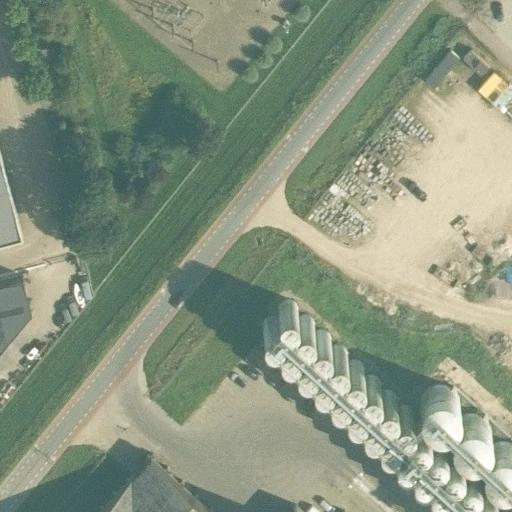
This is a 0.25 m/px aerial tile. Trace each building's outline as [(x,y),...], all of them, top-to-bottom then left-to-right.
[(464,42),(407,111),(425,125),(481,56),(464,42)] [(510,202),(511,198),(511,86),(508,84),(451,155),(510,202)] [(19,233),(7,184),(0,186),(0,169),(2,169),(0,160),(0,239),(6,238),(5,237),(19,233)] [(0,305),(27,298),(20,274),(0,280),(0,344),(2,342),(0,335),(0,305)] [(289,300),(286,299),(282,299),(278,300),(276,303),(274,306),(273,309),(274,312),(275,315),(277,318),(280,320),(284,321),(288,320),(291,319),(294,316),(295,312),(295,309),(294,305),(292,302),(289,300)] [(307,313),(303,312),(300,313),(296,314),(294,316),(292,319),(291,323),(291,326),(293,329),(295,332),(298,334),(302,335),(305,334),(309,332),(311,330),(313,326),(313,322),(312,319),(310,316),(307,313)] [(274,316),(270,315),(266,315),(263,317),(260,319),(259,322),(258,325),(258,329),(259,332),(262,334),(265,336),(268,337),(272,337),(276,335),(278,332),(280,329),(280,325),(279,321),(277,318),(274,316)] [(324,328),(320,327),(317,327),(313,329),(310,331),(309,334),(308,337),(308,341),(310,344),(312,347),(315,348),(319,349),(322,349),(326,347),(328,344),(330,341),(330,337),(329,333),(327,330),(324,328)] [(292,330),(288,329),(284,329),(281,331),(278,333),(276,336),(276,339),(276,343),(277,346),(280,348),(282,350),(286,351),(290,351),(293,349),(296,346),(298,343),(298,339),(297,335),(295,332),(292,330)] [(341,343),(337,342),(333,342),(330,344),(327,346),(325,349),(325,353),(325,356),(326,359),(329,362),(332,364),(335,364),(339,364),(342,362),(345,360),(347,356),(347,352),(346,349),(344,346),(341,343)] [(255,345),(246,355),(273,381),(283,370),(255,345)] [(308,346),(304,345),(301,345),(297,346),(295,349),(293,351),(292,355),(292,358),(294,361),(296,364),(299,366),(303,367),(306,366),(310,365),(312,362),(314,358),(314,355),(313,351),(311,348),(308,346)] [(357,359),(353,358),(349,358),(346,360),(343,362),(342,365),(341,368),(341,372),(343,375),(345,377),(348,379),(352,380),(355,380),(359,378),(361,375),(363,372),(363,368),(362,364),(360,361),(357,359)] [(325,361),(321,360),(317,360),(314,362),(311,364),(310,367),(309,370),(309,374),(310,377),(313,379),(316,381),(319,382),(323,382),(327,380),(329,377),(331,374),(331,370),(330,366),(328,363),(325,361)] [(374,374),(370,373),(366,373),(363,375),(360,377),(358,380),(358,383),(358,387),(359,390),(361,393),(364,394),(368,395),(372,395),(375,393),(378,390),(379,387),(380,383),(379,379),(377,376),(374,374)] [(289,375),(279,386),(298,403),(307,392),(289,375)] [(341,377),(337,375),(334,376),(330,377),(328,379),(326,382),(325,386),(325,389),(327,392),(329,395),(332,397),(336,398),(339,397),(343,396),(345,393),(347,389),(347,386),(346,382),(344,379),(341,377)] [(438,383),(431,384),(426,388),(421,394),(419,400),(419,406),(421,413),(424,418),(430,422),(436,424),(442,424),(449,422),(455,418),(458,412),(460,405),(460,398),(457,392),(452,387),(445,384),(438,383)] [(391,388),(388,387),(384,387),(380,389),(378,391),(376,394),(375,397),(376,401),(377,404),(379,406),(382,408),(386,409),(390,409),(393,407),(396,404),(397,401),(397,397),(396,393),(394,390),(391,388)] [(358,392),(354,391),(350,391),(347,392),(344,395),(342,398),(342,401),(342,404),(343,408),(346,410),(349,412),(352,413),(356,412),(359,411),(362,408),(364,404),(364,401),(363,397),(361,394),(358,392)] [(408,403),(404,402),(400,403),(397,404),(394,406),(392,409),(392,413),(392,416),(393,419),(395,422),(398,424),(402,424),(406,424),(409,422),(412,420),(414,416),(414,412),(413,409),(411,406),(408,403)] [(375,406),(372,405),(368,405),(364,406),(362,409),(360,412),(359,415),(360,418),(361,422),(363,424),(366,426),(370,427),(374,426),(377,425),(380,422),(381,419),(382,415),(381,411),(378,408),(375,406)] [(470,411),(463,413),(457,417),(452,422),(450,428),(450,435),(452,441),(456,446),(461,450),(467,452),(473,453),(480,450),(486,446),(490,440),(491,434),(491,427),(488,420),(483,415),(477,412),(470,411)] [(424,419),(420,418),(417,418),(413,419),(411,422),(409,425),(408,428),(408,431),(410,435),(412,437),(415,439),(419,440),(422,439),(426,438),(428,435),(430,431),(430,428),(429,424),(427,421),(424,419)] [(392,421),(388,420),(385,420),(381,422),(378,424),(377,427),(376,430),(376,434),(378,437),(380,439),(383,441),(387,442),(390,442),(394,440),(396,437),(398,434),(398,430),(397,426),(395,423),(392,421)] [(441,433),(438,432),(434,432),(430,434),(428,436),(426,439),(425,443),(426,446),(427,449),(429,452),(432,453),(436,454),(440,454),(443,452),(446,449),(447,446),(448,442),(447,439),(444,435),(441,433)] [(409,436),(405,435),(401,435),(398,437),(395,439),(393,442),(393,445),(393,449),(394,452),(397,454),(400,456),(403,457),(407,457),(410,455),(413,452),(415,449),(415,445),(414,441),(412,438),(409,436)] [(501,440),(495,442),(489,446),(484,451),(482,457),(482,464),(484,470),(487,475),(493,479),(499,481),(505,481),(511,479),(511,442),(508,441),(501,440)] [(457,449),(454,448),(450,448),(447,449),(444,452),(442,455),(441,458),(442,461),(443,465),(445,467),(448,469),(452,470),(456,469),(459,468),(462,465),(463,462),(464,458),(463,454),(461,451),(457,449)] [(426,450),(422,449),(419,450),(415,451),(413,453),(411,456),(410,460),(410,463),(412,466),(414,469),(417,471),(421,471),(424,471),(428,469),(430,467),(432,463),(432,459),(431,456),(429,453),(426,450)] [(210,511),(150,457),(100,511),(210,511)] [(474,464),(471,463),(467,463),(464,465),(461,467),(459,470),(458,473),(459,477),(460,480),(462,482),(465,484),(469,485),(473,485),(476,483),(479,480),(480,477),(481,473),(480,469),(478,466),(474,464)] [(443,466),(439,465),(435,465),(432,466),(429,469),(427,472),(427,475),(427,478),(428,481),(431,484),(433,486),(437,487),(441,486),(444,485),(447,482),(449,478),(449,475),(448,471),(446,468),(443,466)] [(491,479),(488,478),(484,479),(480,480),(478,482),(476,485),(475,489),(476,492),(477,495),(479,498),(482,500),(486,501),(490,500),(493,498),(496,496),(497,492),(498,488),(497,485),(494,482),(491,479)] [(459,481),(455,480),(452,480),(448,482),(446,484),(444,487),(443,490),(443,494),(445,497),(447,499),(450,501),(454,502),(457,502),(461,500),(463,497),(465,494),(465,490),(464,486),(462,483),(459,481)] [(507,495),(504,494),(500,494),(497,496),(494,498),(492,501),(491,505),(492,508),(493,511),(511,511),(511,499),(511,498),(507,495)] [(476,496),(472,495),(468,495),(465,497),(462,499),(460,502),(460,506),(460,509),(461,511),(480,511),(481,509),(482,505),(481,502),(479,498),(476,496)]
